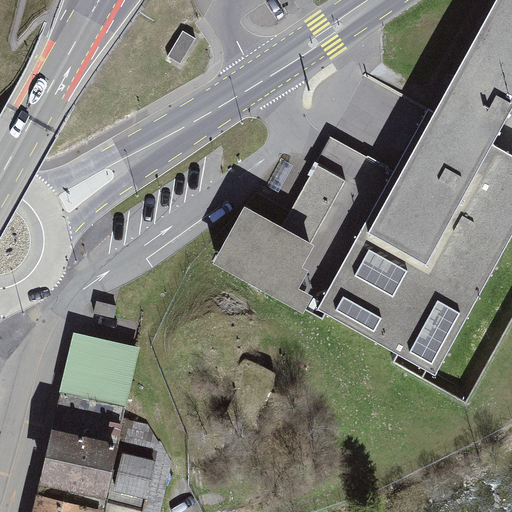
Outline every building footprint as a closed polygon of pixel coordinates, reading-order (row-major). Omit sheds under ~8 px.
[(310,314),(435,383),(511,244),(511,160),(496,152),(511,121),(511,0),(501,0),(403,179),(332,140),(306,187),(280,234),(246,215),(215,273),(305,322),(310,314)] [(168,59),(181,66),(196,40),(183,33),(168,59)] [(140,356),(72,339),(57,400),(126,417),(140,356)] [(112,450),(47,437),(35,497),(99,510),(112,450)] [(139,511),(151,470),(120,461),(106,510),(111,511),(139,511)]
